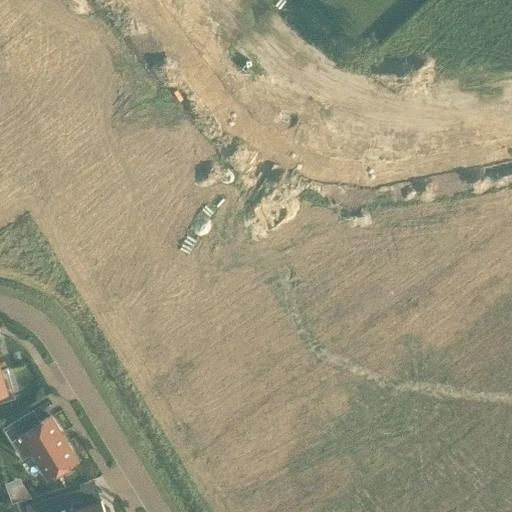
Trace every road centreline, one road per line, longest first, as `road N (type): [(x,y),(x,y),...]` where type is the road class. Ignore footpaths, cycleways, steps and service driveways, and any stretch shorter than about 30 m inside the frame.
road 1 (residential): [(307,163),(277,265),(333,511)]
road 2 (residential): [(0,305),(39,324),(162,511)]
road 3 (residential): [(141,0),(230,120),(307,163)]
road 4 (residential): [(307,163),(373,173),(511,154)]
